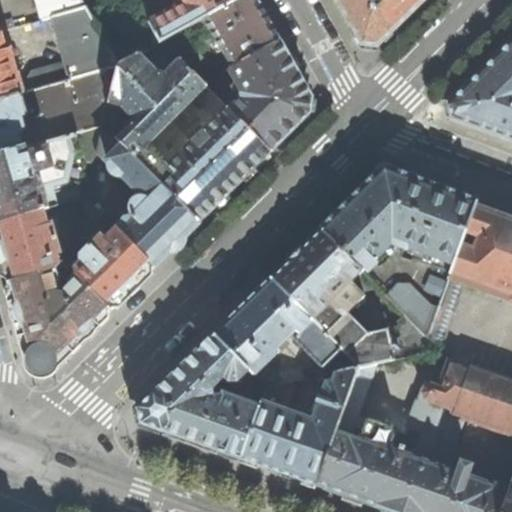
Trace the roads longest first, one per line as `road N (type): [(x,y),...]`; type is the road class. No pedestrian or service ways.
road 1 (residential): [(367,119),(19,459)]
road 2 (residential): [(487,0),(367,119)]
road 3 (primary): [(167,511),(19,459)]
road 4 (residential): [(367,119),(511,175)]
road 5 (residential): [(367,119),(298,0)]
